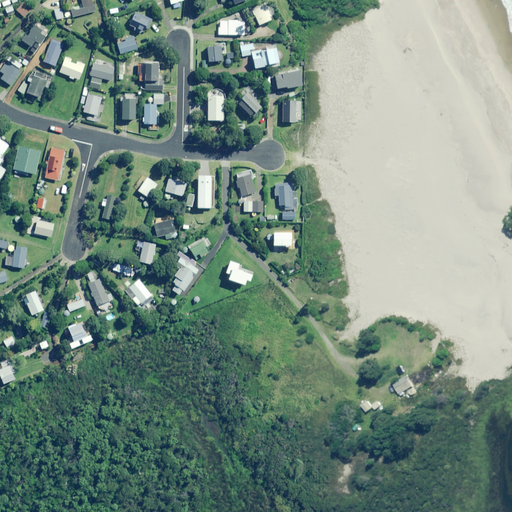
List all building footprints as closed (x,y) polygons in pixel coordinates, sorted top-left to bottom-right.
[(96,12),(92,0),(81,0),(84,8),(72,12),(74,18),(96,12)] [(32,10),(24,3),(17,10),(24,17),(32,10)] [(264,9),(262,6),(252,11),(260,26),(270,21),(273,19),(267,7),(264,9)] [(64,18),(62,8),(55,10),(57,20),(64,18)] [(152,20),(136,12),(130,26),(142,31),(144,27),(148,29),(152,20)] [(245,21),(221,21),(221,28),(219,28),(219,35),(245,35),(245,21)] [(48,34),(34,25),(28,36),(26,35),(22,41),(32,47),(36,41),(41,45),(48,34)] [(137,49),(133,36),(125,39),(126,41),(118,44),(121,54),(137,49)] [(64,45),(53,40),(44,62),(56,67),(64,45)] [(255,49),(254,44),(241,46),(243,57),(251,55),(250,50),(255,49)] [(226,54),(225,46),(207,48),(208,62),(222,61),(221,54),(226,54)] [(279,64),(276,48),(252,53),(255,68),(279,64)] [(74,80),(75,78),(79,80),(85,64),(78,61),(77,65),(71,62),(72,59),(66,57),(60,72),(70,77),(70,79),(74,80)] [(19,70),(6,61),(0,69),(10,76),(5,82),(9,85),(19,70)] [(158,81),(159,64),(139,63),(138,73),(140,73),(139,82),(146,82),(146,90),(163,91),(163,82),(158,81)] [(114,69),(94,64),(90,76),(93,76),(90,88),(99,90),(102,79),(111,81),(114,69)] [(26,92),(42,100),(43,96),(41,95),(48,79),(43,77),(39,75),(32,72),(27,81),(31,83),(30,85),(23,82),(19,92),(24,94),(25,92),(26,92)] [(301,86),(299,72),(275,76),(277,89),(288,87),(288,89),(301,86)] [(253,93),(248,88),(239,97),(242,100),(239,104),(251,116),(261,106),(251,96),(253,93)] [(208,97),(208,120),(223,121),(224,97),(224,96),(224,95),(223,94),(223,92),(222,91),(221,90),(220,90),(219,89),(217,89),(216,89),(215,89),(213,89),(212,90),(211,91),(210,92),(209,93),(209,94),(209,95),(208,97)] [(164,104),(164,94),(154,95),(155,105),(164,104)] [(89,95),(86,106),(84,105),(83,108),(85,108),(84,112),(98,116),(99,112),(103,113),(105,105),(100,104),(102,98),(89,95)] [(135,120),(136,100),(122,99),(122,120),(135,120)] [(296,123),(297,101),(284,100),(283,122),(296,123)] [(157,105),(145,105),(144,124),(157,125),(157,114),(156,114),(157,105)] [(9,146),(0,139),(0,164),(4,158),(2,156),(9,146)] [(41,152),(20,146),(13,169),(35,175),(41,152)] [(64,151),(51,148),(45,178),(58,181),(64,151)] [(255,193),(250,176),(236,179),(238,188),(240,188),(242,197),(255,193)] [(158,185),(147,178),(138,191),(150,198),(158,185)] [(186,184),(169,180),(166,192),(183,196),(186,184)] [(213,199),(209,199),(210,180),(202,180),(196,180),(196,208),(212,208),(213,199)] [(292,192),(292,184),(275,185),(275,196),(279,196),(279,206),(285,206),(285,210),(297,210),(296,197),(296,192),(292,192)] [(115,197),(108,195),(107,202),(103,201),(102,206),(105,207),(103,218),(110,220),(115,197)] [(262,213),(263,202),(245,201),(244,212),(262,213)] [(177,232),(174,219),(154,224),(157,237),(166,235),(167,240),(172,238),(171,233),(177,232)] [(54,224),(37,221),(35,233),(51,237),(54,224)] [(274,233),(274,235),(268,235),(268,240),(274,240),(274,246),(291,246),(292,234),(274,233)] [(210,252),(203,240),(189,248),(195,257),(199,254),(201,257),(210,252)] [(156,245),(138,241),(136,251),(142,252),(140,262),(153,265),(156,245)] [(27,248),(9,246),(8,251),(15,252),(13,260),(6,259),(5,266),(24,268),(27,248)] [(175,276),(177,277),(173,283),(176,286),(173,290),(181,296),(200,270),(179,255),(173,263),(181,269),(175,276)] [(254,272),(242,268),(243,266),(238,264),(231,261),(226,273),(231,275),(229,280),(245,286),(247,280),(250,282),(254,272)] [(136,269),(115,264),(114,270),(134,276),(136,269)] [(0,283),(9,281),(6,272),(0,273),(0,283)] [(95,280),(93,274),(86,278),(98,306),(109,301),(99,279),(95,280)] [(151,295),(139,280),(126,291),(141,310),(145,306),(142,302),(151,295)] [(36,291),(24,296),(32,316),(44,311),(36,291)] [(160,309),(153,302),(145,310),(152,317),(160,309)] [(53,314),(45,312),(41,327),(48,329),(53,314)] [(86,336),(80,322),(68,328),(74,342),(70,344),(72,349),(81,346),(79,341),(82,339),(84,344),(93,340),(90,334),(86,336)] [(29,333),(25,323),(16,327),(19,334),(23,332),(25,335),(29,333)] [(49,347),(46,341),(40,344),(42,350),(49,347)] [(1,363),(4,369),(0,370),(0,374),(4,384),(15,380),(7,360),(1,363)] [(415,386),(409,376),(396,384),(402,394),(415,386)] [(376,408),(370,401),(364,405),(370,412),(376,408)] [(384,405),(381,402),(376,406),(379,410),(384,405)]
